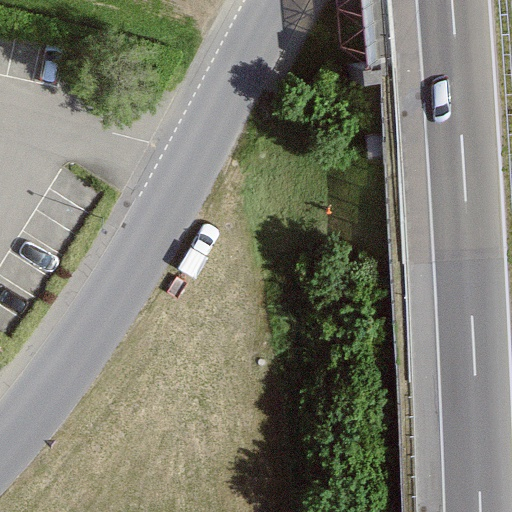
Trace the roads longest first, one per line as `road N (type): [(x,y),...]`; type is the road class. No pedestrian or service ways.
road 1 (tertiary): [(276,0),(92,337),(0,449)]
road 2 (motorway): [(448,0),(478,511)]
